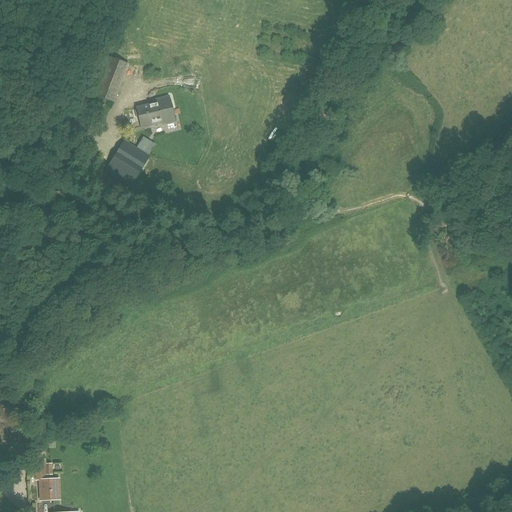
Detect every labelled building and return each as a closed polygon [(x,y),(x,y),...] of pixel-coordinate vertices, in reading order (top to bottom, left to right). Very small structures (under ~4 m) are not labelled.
[(110,58),(95,95),(114,102),(128,65),(110,58)] [(137,110),(135,111),(134,113),(136,118),(137,119),(139,118),(140,124),(157,120),(158,124),(161,123),(162,125),(175,122),(169,97),(156,100),(157,104),(137,109),(137,110)] [(149,156),(123,140),(107,166),(132,182),(149,156)] [(30,448),(46,449),(47,441),(31,439),(30,448)] [(44,464),(45,475),(53,475),(52,464),(46,464),(44,464)] [(58,479),(39,480),(40,500),(60,499),(58,479)]
